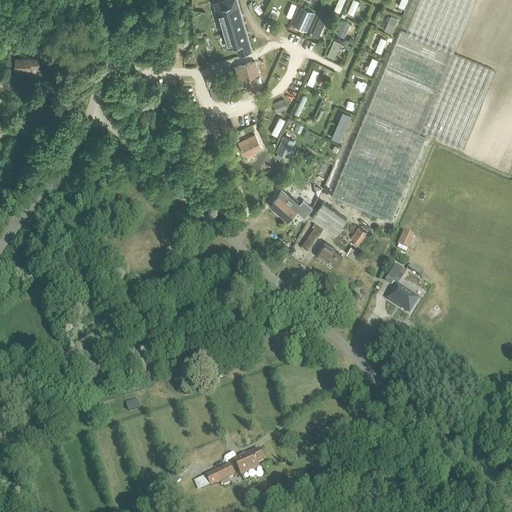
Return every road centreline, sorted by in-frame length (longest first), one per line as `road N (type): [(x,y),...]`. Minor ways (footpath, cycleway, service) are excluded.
road 1 (unclassified): [(509,511),(92,113)]
road 2 (unclassified): [(0,241),(92,113)]
